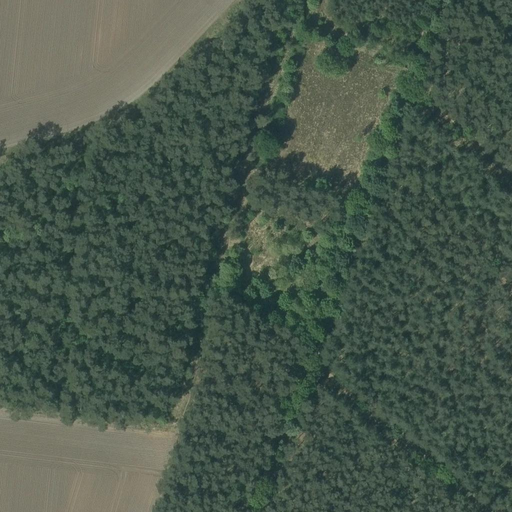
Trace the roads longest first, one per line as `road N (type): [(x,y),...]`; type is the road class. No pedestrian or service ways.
road 1 (track): [(257,511),(406,94)]
road 2 (track): [(489,511),(312,364)]
road 3 (track): [(406,94),(511,183)]
